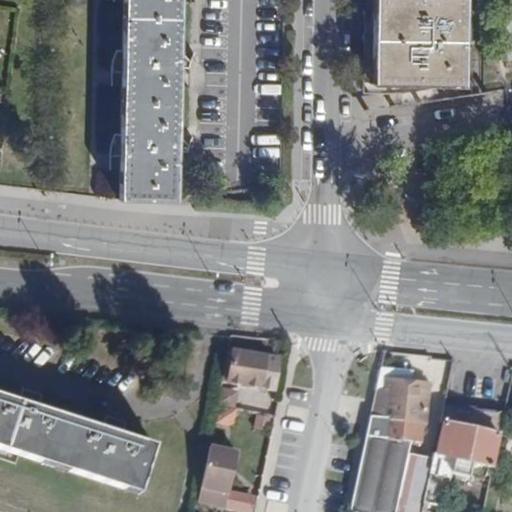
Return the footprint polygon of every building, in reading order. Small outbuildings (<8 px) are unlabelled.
[(178,0),(123,0),(119,201),(174,202),(178,0)] [(465,0),(373,0),(372,84),(464,86),(465,0)] [(223,382),(226,383),(272,392),(278,360),(233,350),(230,365),(226,364),(222,380),(223,381),(223,382)] [(379,378),(411,381),(412,370),(381,367),(379,378)] [(433,456),(439,426),(426,422),(430,383),(411,381),(379,378),(350,511),(355,511),(421,511),(423,502),(433,456)] [(237,426),(240,389),(221,387),(218,424),(237,426)] [(22,390),(18,402),(38,408),(42,396),(22,390)] [(0,449),(139,495),(154,446),(122,436),(101,429),(38,408),(18,402),(0,395),(0,449)] [(439,426),(433,456),(455,461),(452,472),(469,476),(472,463),(492,469),(504,411),(444,404),(439,426)] [(126,423),(105,416),(101,429),(122,436),(126,423)] [(207,445),(196,502),(223,507),(234,451),(207,445)] [(445,506),(452,472),(455,461),(433,456),(423,502),(445,506)]
